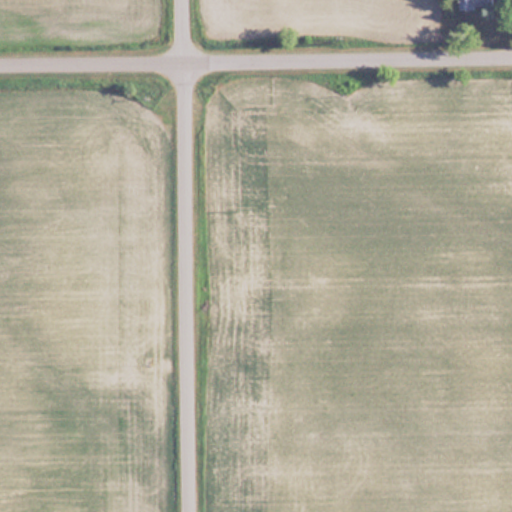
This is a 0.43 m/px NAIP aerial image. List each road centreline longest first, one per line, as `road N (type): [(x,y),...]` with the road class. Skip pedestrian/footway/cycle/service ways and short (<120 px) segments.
road 1 (residential): [(0,68),(511,60)]
road 2 (residential): [(190,511),(185,0)]
